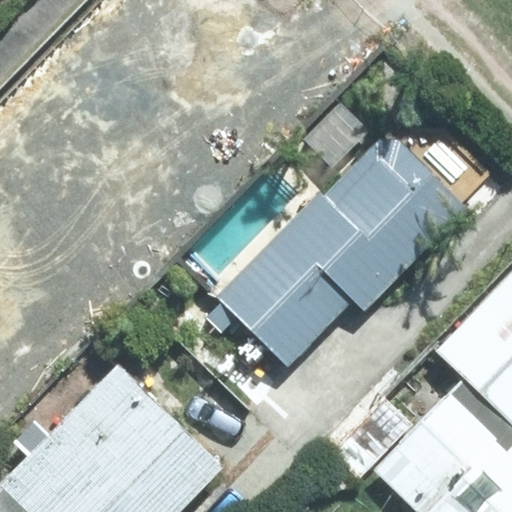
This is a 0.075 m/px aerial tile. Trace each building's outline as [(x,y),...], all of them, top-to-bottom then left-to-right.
[(163,63),(115,16),(38,98),(21,83),(0,104),(0,165),(78,239),(89,227),(96,235),(69,264),(106,302),(178,226),(132,182),(170,143),(179,152),(228,101),(174,50),(163,63)] [(462,209),(395,141),(376,139),(320,195),(316,190),(210,295),(216,301),(200,315),(217,330),(231,316),(281,367),(347,302),(357,312),(462,209)] [(511,511),(511,271),(431,355),(457,381),(364,478),(398,511),(511,511)] [(112,362),(0,477),(0,511),(172,511),(218,465),(112,362)] [(410,427),(382,400),(329,455),(357,482),(410,427)]
